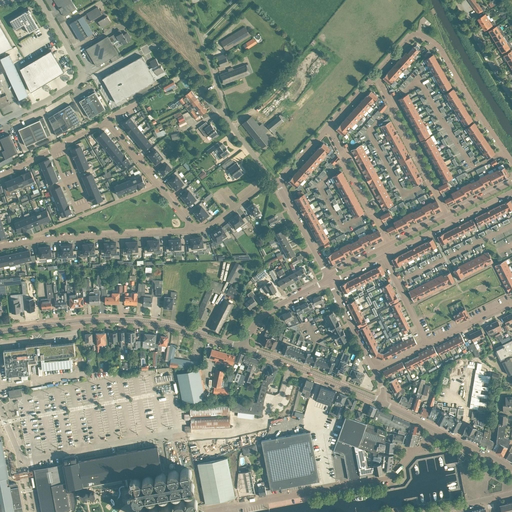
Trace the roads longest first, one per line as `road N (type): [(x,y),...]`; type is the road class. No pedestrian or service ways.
road 1 (unclassified): [(207,511),(390,477),(435,428)]
road 2 (residential): [(243,347),(127,319),(0,331)]
road 3 (residential): [(375,74),(411,36),(424,36),(511,162)]
road 4 (residential): [(0,122),(81,74),(39,0)]
road 5 (unclassified): [(226,119),(112,0)]
road 6 (residential): [(448,214),(375,74)]
road 7 (residential): [(38,238),(193,229)]
road 8 (residential): [(382,402),(243,347)]
road 9 (residential): [(389,243),(327,127)]
road 10 (residential): [(157,184),(38,238)]
road 11 (residential): [(226,119),(186,0)]
road 12 (residential): [(63,143),(110,126),(157,184)]
